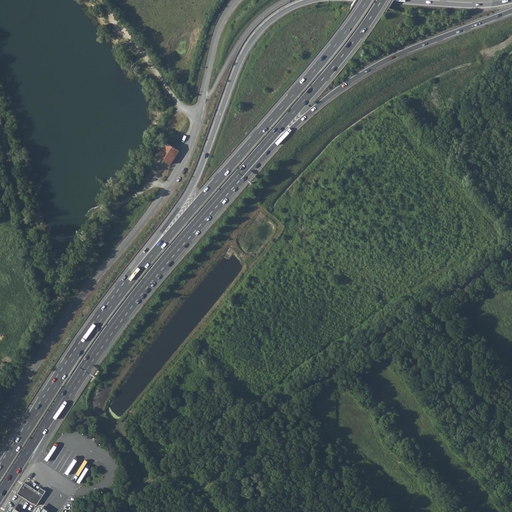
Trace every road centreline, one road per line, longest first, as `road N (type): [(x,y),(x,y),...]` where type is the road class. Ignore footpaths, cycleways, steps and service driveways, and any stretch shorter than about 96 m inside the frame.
road 1 (trunk): [(0,495),(118,316),(232,180)]
road 2 (trunk): [(367,0),(125,286)]
road 3 (trunk): [(309,0),(274,17),(244,51),(194,175),(125,286)]
road 4 (trunk): [(232,180),(368,69),(511,10)]
road 5 (track): [(0,124),(44,275),(69,277),(112,212),(151,186),(165,189)]
road 6 (trunk): [(232,180),(381,0)]
road 7 (trunk): [(125,286),(0,472)]
road 8 (track): [(195,122),(98,0)]
